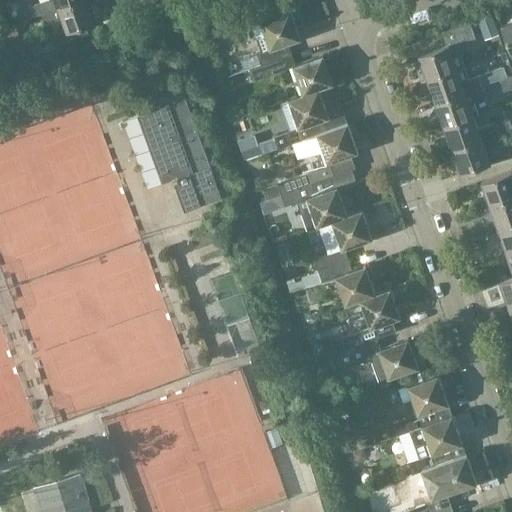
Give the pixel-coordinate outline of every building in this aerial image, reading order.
[(43,0),(36,3),(40,14),(77,0),(43,0)] [(96,21),(88,0),(77,0),(40,14),(44,24),(51,22),(59,44),(76,37),(73,29),(96,21)] [(259,64),(290,53),(286,42),(298,38),(288,9),(257,20),(267,48),(255,52),(259,64)] [(511,19),(498,24),(509,54),(511,52),(511,19)] [(415,53),(424,78),(462,64),(458,53),(467,50),(465,44),(474,41),(468,22),(440,32),(444,43),(415,53)] [(240,64),(255,58),(249,43),(234,49),(240,64)] [(294,63),(290,53),(259,64),(263,76),(290,66),(300,93),(285,98),(285,99),(317,88),(331,83),(321,54),(294,63)] [(433,102),(494,80),(505,77),(501,65),(467,77),(462,64),(424,78),(433,102)] [(441,126),(470,116),(476,114),(471,101),(483,97),(482,94),(497,89),(494,80),(433,102),(441,126)] [(144,112),(140,114),(164,182),(172,179),(184,211),(200,205),(221,198),(181,88),(159,96),(163,106),(144,112)] [(259,153),(300,139),(318,132),(314,122),(327,117),(326,116),(317,88),(285,99),(295,127),(271,136),(272,137),(255,143),(259,153)] [(318,132),(300,139),(304,150),(315,157),(315,166),(326,163),(356,152),(341,111),(326,116),(327,117),(314,122),(318,132)] [(450,150),(497,134),(511,128),(509,121),(505,119),(493,124),(493,123),(475,129),(470,116),(441,126),(450,150)] [(497,134),(450,150),(458,174),(487,164),(482,151),(500,145),(497,134)] [(331,176),(326,163),(315,166),(305,170),(309,184),(331,176)] [(279,194),(309,184),(305,170),(274,181),(279,194)] [(487,206),(511,196),(511,182),(508,171),(478,182),(487,206)] [(260,196),(276,191),(272,177),(256,182),(260,196)] [(306,230),(330,221),(345,216),(345,214),(335,187),(313,194),(309,184),(279,194),(283,206),(296,201),(306,230)] [(511,196),(487,206),(495,229),(511,223),(511,196)] [(315,269),(346,258),(342,247),(370,238),(360,209),(345,214),(345,216),(330,221),(339,248),(311,257),(315,269)] [(511,223),(495,229),(504,253),(511,250),(511,223)] [(114,399),(101,403),(133,511),(134,511),(136,437),(132,439),(128,426),(139,426),(140,387),(156,387),(156,378),(164,378),(184,372),(185,370),(151,257),(151,269),(139,230),(135,393),(115,399),(114,399)] [(511,250),(504,253),(511,276),(497,281),(497,283),(511,277),(511,250)] [(349,269),(346,258),(315,269),(319,280),(332,275),(342,303),(373,293),(362,264),(349,269)] [(296,271),(299,282),(317,278),(314,266),(296,271)] [(506,306),(511,303),(511,277),(497,283),(506,306)] [(388,287),(373,293),(342,303),(343,304),(358,299),(368,327),(340,337),(344,349),(374,338),(391,332),(387,321),(398,317),(388,287)] [(374,338),(344,349),(336,352),(342,368),(370,358),(379,382),(417,368),(406,338),(378,349),(374,338)] [(328,347),(315,352),(320,366),(333,362),(328,347)] [(240,380),(235,359),(217,362),(221,384),(240,380)] [(406,417),(385,425),(387,431),(389,437),(394,435),(394,436),(406,432),(420,427),(419,425),(436,420),(434,414),(432,409),(446,404),(435,374),(405,385),(410,399),(401,402),(406,417)] [(416,459),(405,463),(407,469),(409,476),(419,472),(434,467),(433,465),(450,459),(449,454),(447,450),(460,445),(450,415),(436,420),(419,425),(420,427),(406,432),(416,459)] [(424,503),(399,511),(435,511),(449,507),(444,495),(474,484),(464,454),(450,459),(433,465),(434,467),(419,472),(429,501),(424,503)] [(40,511),(90,511),(79,474),(33,488),(40,511)]
